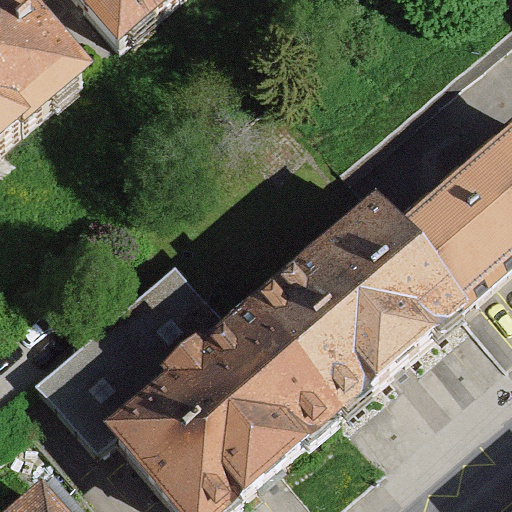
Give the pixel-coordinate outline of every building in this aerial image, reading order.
[(0,177),(92,99),(9,0),(0,7),(0,177)] [(59,0),(120,71),(203,0),(59,0)] [(442,0),(299,122),(324,152),(345,176),(511,33),(511,12),(501,0),(442,0)] [(511,0),(501,0),(511,12),(511,0)] [(511,149),(395,251),(469,335),(511,298),(511,149)] [(374,227),(241,343),(336,452),(469,335),(395,251),(374,227)] [(182,274),(36,399),(96,468),(109,457),(241,343),(182,274)] [(266,511),(336,452),(241,343),(109,457),(155,511),(266,511)]
